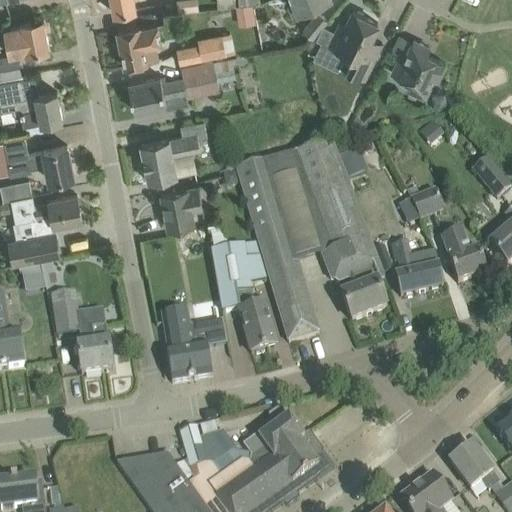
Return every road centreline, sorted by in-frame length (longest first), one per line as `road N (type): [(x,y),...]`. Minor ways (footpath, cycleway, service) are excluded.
road 1 (residential): [(155,411),(78,0)]
road 2 (residential): [(352,367),(155,411)]
road 3 (residential): [(155,411),(0,433)]
road 4 (residential): [(352,367),(487,326)]
